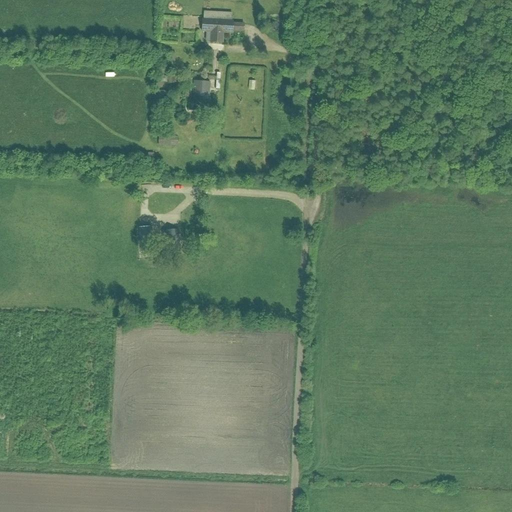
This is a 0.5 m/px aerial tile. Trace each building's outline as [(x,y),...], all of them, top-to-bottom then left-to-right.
[(230,32),(231,31),(243,31),(244,22),(231,22),(231,12),(204,11),(203,18),(201,18),(200,31),(209,31),(209,41),(221,42),(222,32),(230,32)] [(167,82),(176,82),(176,75),(178,75),(178,68),(174,67),(175,54),(171,54),(171,68),(168,67),(167,82)] [(166,91),(155,90),(154,103),(166,103),(166,91)] [(207,111),(208,90),(193,90),(192,102),(189,102),(189,110),(207,111)] [(158,145),(177,146),(177,137),(170,137),(170,134),(158,134),(158,145)] [(163,252),(179,251),(177,230),(162,231),(163,242),(162,242),(163,252)]
